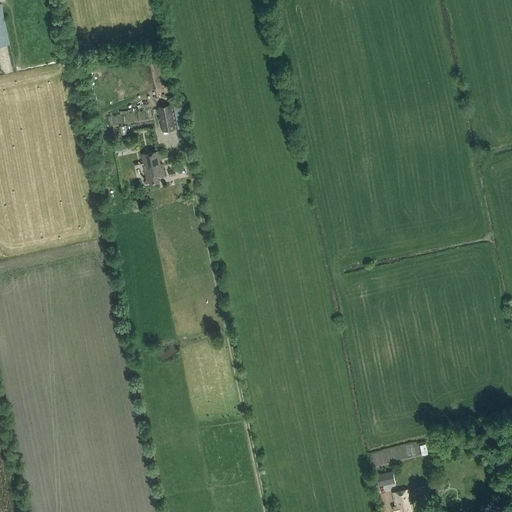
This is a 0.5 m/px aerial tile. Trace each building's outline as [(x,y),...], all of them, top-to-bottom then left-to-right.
[(1,3),(0,3),(0,45),(9,44),(1,3)] [(159,106),(163,131),(176,128),(171,104),(159,106)] [(116,151),(127,149),(126,141),(114,143),(116,151)] [(158,176),(164,175),(162,163),(160,163),(159,159),(161,159),(159,149),(141,153),(146,179),(148,178),(149,183),(159,181),(158,176)] [(169,170),(171,177),(177,176),(175,169),(169,170)] [(375,474),(377,486),(396,482),(393,470),(375,474)] [(435,484),(417,487),(418,496),(437,493),(435,484)] [(394,492),(397,504),(393,505),(394,511),(395,511),(398,511),(413,511),(408,489),(394,492)]
